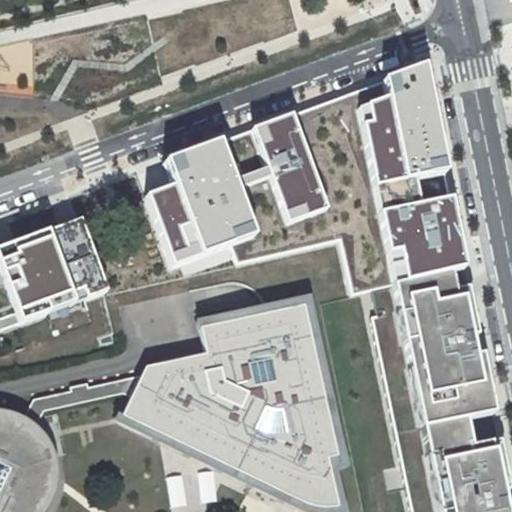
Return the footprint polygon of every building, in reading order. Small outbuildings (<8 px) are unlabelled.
[(425,62),(138,163),(173,276),(361,230),(371,266),(462,250),(425,62)] [(0,333),(100,300),(67,213),(0,238),(0,333)] [(510,511),(497,445),(469,450),(463,422),(491,416),(480,361),(477,362),(474,349),(477,348),(462,272),(369,293),(375,319),(369,320),(410,511),(510,511)] [(31,400),(17,431),(29,436),(40,411),(121,394),(129,398),(121,414),(171,438),(173,433),(188,441),(186,445),(200,453),(198,457),(279,496),(282,492),(304,502),(312,505),(318,506),(324,506),(334,505),(325,461),(334,459),(301,308),(206,329),(212,354),(202,356),(142,368),(138,377),(87,388),(86,384),(68,388),(67,392),(31,400)] [(111,328),(94,331),(97,347),(114,344),(111,328)] [(197,331),(202,356),(212,354),(206,329),(197,331)] [(171,438),(121,414),(119,419),(198,457),(200,453),(186,445),(188,441),(173,433),(171,438)] [(0,511),(33,511),(49,480),(33,438),(29,436),(17,431),(0,423),(0,511)] [(282,492),(279,496),(304,508),(312,510),(317,511),(322,511),(334,510),(334,505),(324,506),(318,506),(312,505),(304,502),(282,492)]
